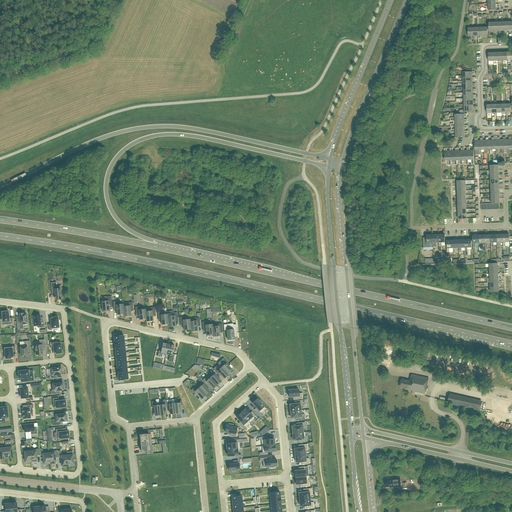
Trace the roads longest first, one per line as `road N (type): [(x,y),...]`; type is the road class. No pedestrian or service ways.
road 1 (primary): [(0,236),(124,256),(511,344)]
road 2 (primary): [(511,327),(157,247)]
road 3 (primary): [(330,159),(160,126),(93,141),(0,186)]
road 4 (primary): [(157,247),(126,228),(108,202),(106,178),(130,144),(179,134),(328,167)]
road 5 (secondary): [(328,167),(350,432)]
road 6 (secondary): [(362,429),(341,165)]
road 7 (residential): [(109,387),(104,321),(237,350),(251,366)]
road 8 (tertiary): [(341,165),(407,0)]
road 9 (residential): [(20,470),(77,473),(69,360)]
road 10 (tertiary): [(390,0),(330,159)]
road 11 (primary): [(157,247),(0,219)]
road 12 (primary): [(511,463),(362,429)]
road 13 (primary): [(363,437),(511,470)]
road 14 (track): [(113,0),(86,45),(0,80)]
road 15 (residential): [(263,380),(214,422),(221,484)]
road 16 (tertiary): [(0,480),(119,493)]
